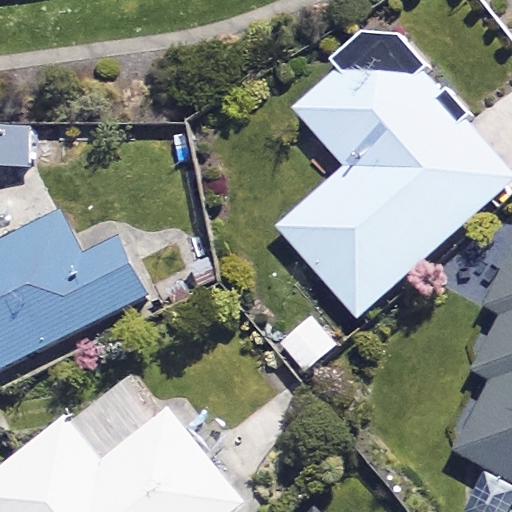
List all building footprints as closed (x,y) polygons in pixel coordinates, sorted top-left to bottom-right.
[(511,176),(380,30),(295,107),(347,165),(279,226),(359,315),(511,176)] [(28,126),(0,124),(0,165),(26,166),(28,126)] [(0,238),(0,367),(147,296),(117,235),(85,251),(64,207),(0,238)] [(511,266),(494,303),(506,309),(477,366),(494,375),(456,452),(511,478),(511,266)] [(409,350),(367,382),(396,420),(438,388),(409,350)] [(232,511),(245,502),(169,406),(102,460),(65,413),(0,464),(0,511),(232,511)]
